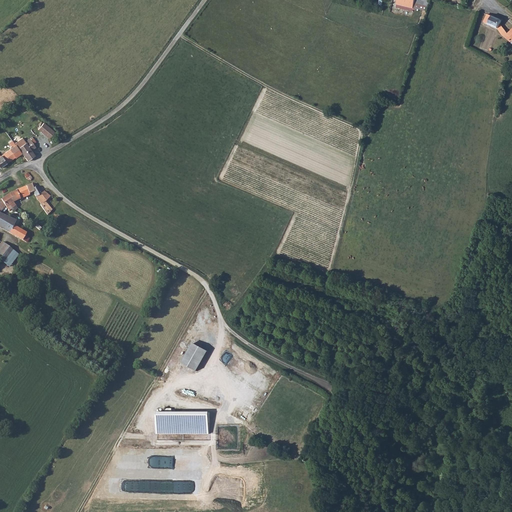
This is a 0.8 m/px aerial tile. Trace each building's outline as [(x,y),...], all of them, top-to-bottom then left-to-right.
[(396,0),(396,5),(413,8),(413,7),(424,9),(425,7),(429,8),(431,2),(432,0),(431,0),(396,0)] [(501,20),(487,15),(485,22),(498,27),(498,29),(505,35),(511,40),(511,29),(509,33),(500,23),(501,20)] [(45,125),(40,131),(50,139),(55,133),(45,125)] [(9,133),(7,135),(13,143),(15,142),(9,133)] [(24,140),(17,145),(20,149),(28,160),(30,159),(36,155),(33,151),(37,147),(35,145),(37,143),(34,139),(32,141),(31,140),(29,142),(29,143),(27,145),(24,140)] [(0,152),(3,156),(2,157),(8,164),(14,159),(21,154),(19,150),(20,149),(17,145),(15,142),(13,143),(11,145),(14,148),(7,153),(4,150),(0,152)] [(16,190),(9,193),(12,202),(32,194),(31,192),(33,191),(35,197),(41,204),(50,196),(43,191),(41,193),(35,186),(32,188),(31,185),(27,186),(26,185),(16,190)] [(0,200),(0,211),(0,212),(7,205),(10,210),(15,205),(12,202),(9,193),(0,201),(0,200)] [(0,227),(26,243),(29,239),(27,238),(30,233),(25,230),(25,232),(12,225),(7,222),(9,217),(0,212),(0,211),(0,227)] [(1,241),(0,242),(0,260),(9,268),(19,254),(1,241)] [(183,363),(196,371),(207,351),(194,344),(183,363)] [(157,412),(157,434),(207,433),(209,434),(209,411),(157,412)]
